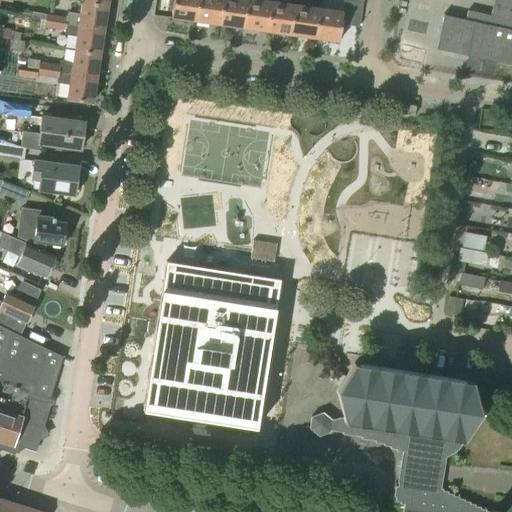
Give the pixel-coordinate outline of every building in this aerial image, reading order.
[(171,0),(169,17),(194,21),(197,0),(171,0)] [(197,0),(194,21),(218,24),(221,0),(197,0)] [(221,0),(218,24),(242,28),(245,0),(221,0)] [(267,0),(245,0),(242,28),(266,31),(270,0),(267,0)] [(270,0),(266,31),(289,35),(294,4),(270,0)] [(340,24),(358,27),(362,3),(343,0),(342,11),(317,7),(313,38),(338,41),(340,24)] [(511,0),(493,0),(490,15),(467,10),(465,20),(443,15),(444,14),(442,14),(435,49),(436,49),(437,47),(466,53),(465,56),(466,56),(467,53),(511,62),(511,0)] [(66,14),(66,16),(65,24),(102,29),(106,5),(80,1),(78,16),(66,14)] [(294,4),(289,35),(313,38),(317,7),(294,4)] [(45,20),(65,24),(66,16),(32,11),(15,9),(14,15),(31,18),(45,20)] [(64,31),(65,24),(45,20),(44,28),(64,31)] [(73,50),(99,54),(102,29),(65,24),(64,31),(64,33),(75,35),(73,50)] [(59,63),(59,65),(58,72),(95,78),(99,54),(73,50),(70,65),(59,63)] [(39,62),(38,69),(58,72),(59,65),(39,62)] [(36,78),(36,76),(38,69),(16,66),(15,75),(36,78)] [(57,79),(58,72),(38,69),(36,76),(57,79)] [(56,81),(68,83),(65,98),(91,102),(95,78),(58,72),(57,79),(56,81)] [(30,104),(0,100),(0,113),(29,117),(30,104)] [(390,112),(390,113),(397,114),(414,115),(415,105),(391,103),(390,112)] [(20,131),(18,146),(24,148),(37,150),(38,144),(79,149),(83,122),(40,116),(37,134),(20,131)] [(24,148),(18,146),(0,140),(0,155),(23,159),(24,148)] [(77,166),(32,160),(29,180),(37,181),(36,189),(73,194),(73,191),(76,191),(78,179),(75,179),(77,166)] [(0,180),(0,193),(24,203),(28,192),(0,180)] [(474,181),(471,197),(491,201),(495,185),(474,181)] [(43,248),(44,242),(61,244),(61,243),(63,244),(65,232),(62,232),(64,223),(52,221),(53,218),(41,217),(41,212),(20,209),(17,237),(43,248)] [(482,249),(485,235),(464,231),(461,246),(482,249)] [(0,248),(19,257),(16,263),(44,277),(49,268),(51,269),(55,259),(53,258),(54,256),(0,232),(0,248)] [(250,252),(249,258),(273,261),(274,253),(275,244),(252,240),(250,249),(250,252)] [(464,260),(456,258),(453,270),(462,272),(464,260)] [(278,279),(165,261),(141,410),(255,428),(278,279)] [(484,277),(460,272),(457,284),(481,289),(484,277)] [(509,291),(511,282),(499,280),(498,289),(509,291)] [(0,325),(19,335),(33,304),(32,304),(39,288),(22,281),(16,296),(5,292),(1,302),(0,301),(0,325)] [(458,318),(457,323),(473,326),(477,301),(448,296),(444,316),(458,318)] [(0,443),(2,447),(7,444),(10,445),(10,444),(11,445),(12,444),(23,447),(37,440),(39,433),(40,433),(49,404),(52,405),(57,388),(52,386),(61,357),(19,335),(0,325),(0,443)] [(454,449),(455,448),(458,443),(459,441),(462,440),(479,412),(471,381),(353,363),(335,390),(342,417),(331,419),(321,412),(310,416),(308,428),(318,436),(329,432),(329,430),(342,432),(342,434),(361,437),(361,438),(374,440),(374,442),(383,443),(383,445),(389,446),(389,448),(395,449),(395,451),(402,452),(396,486),(394,486),(393,496),(395,496),(394,501),(399,501),(398,503),(403,504),(401,511),(497,511),(498,511),(496,511),(495,511),(493,511),(492,511),(491,511),(485,509),(479,509),(479,507),(473,506),(474,504),(468,503),(469,502),(462,501),(463,499),(457,498),(458,497),(452,496),(452,494),(447,493),(446,491),(440,490),(441,489),(438,488),(442,458),(443,458),(444,456),(446,456),(447,455),(448,455),(449,453),(450,454),(451,452),(452,451),(453,451),(454,449)] [(0,511),(18,511),(21,505),(0,498),(0,511)]
